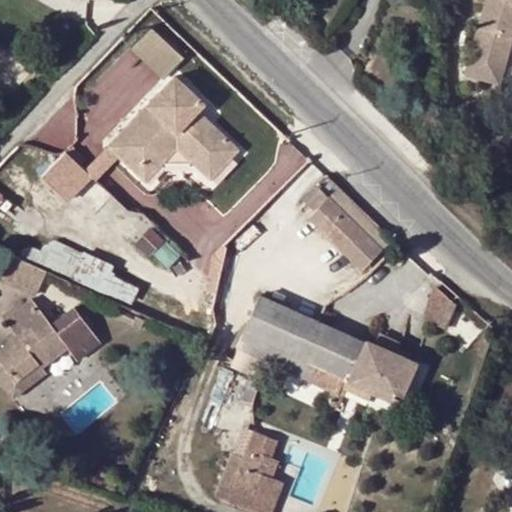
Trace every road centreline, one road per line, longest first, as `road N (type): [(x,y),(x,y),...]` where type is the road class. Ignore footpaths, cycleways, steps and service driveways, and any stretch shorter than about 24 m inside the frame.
road 1 (tertiary): [(215,0),(396,193),(511,296)]
road 2 (residential): [(0,149),(149,0)]
